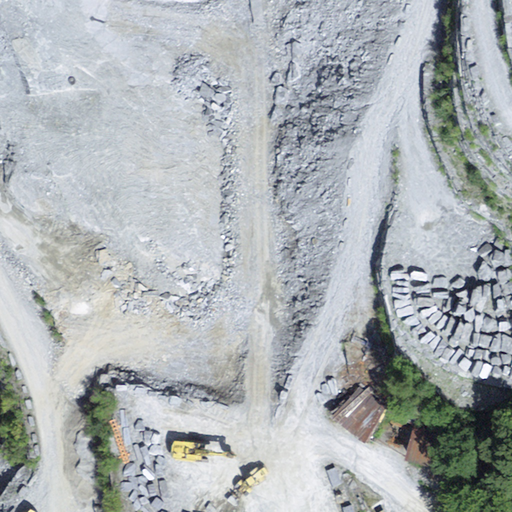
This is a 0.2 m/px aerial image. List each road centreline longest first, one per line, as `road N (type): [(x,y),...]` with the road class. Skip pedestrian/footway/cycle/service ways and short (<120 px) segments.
road 1 (track): [(287,511),(285,437),(343,309),(425,0)]
road 2 (track): [(51,511),(58,477),(38,354),(0,275)]
road 3 (track): [(394,108),(462,304)]
road 4 (track): [(297,401),(424,487),(442,511)]
